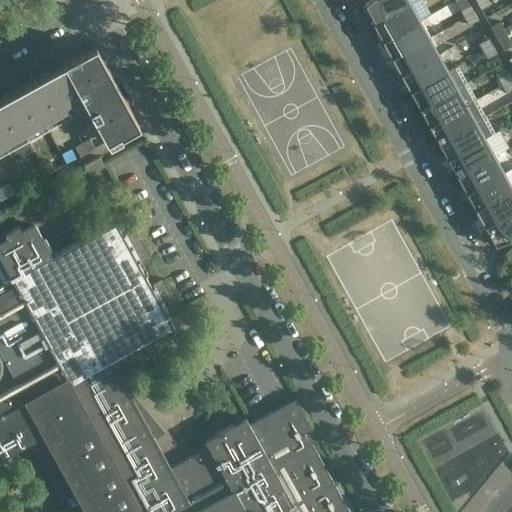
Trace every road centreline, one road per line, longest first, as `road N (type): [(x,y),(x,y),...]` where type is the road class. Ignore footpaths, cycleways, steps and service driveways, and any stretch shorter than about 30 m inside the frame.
road 1 (residential): [(375,511),(92,0)]
road 2 (residential): [(511,351),(318,0)]
